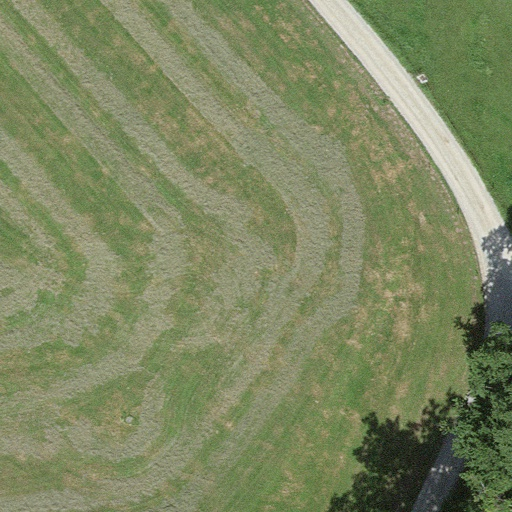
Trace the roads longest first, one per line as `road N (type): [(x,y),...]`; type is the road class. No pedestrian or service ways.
road 1 (track): [(324,0),(420,111),(472,189),(511,271)]
road 2 (track): [(432,511),(511,328)]
